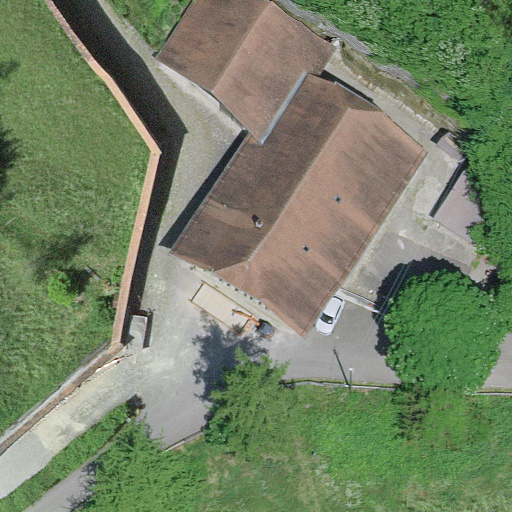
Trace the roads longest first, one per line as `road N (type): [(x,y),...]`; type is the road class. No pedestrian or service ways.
road 1 (unclassified): [(161,345),(156,317),(176,195),(171,138),(124,53),(83,0)]
road 2 (unclassified): [(161,345),(511,368)]
road 3 (residential): [(47,511),(150,435),(170,398),(161,345)]
